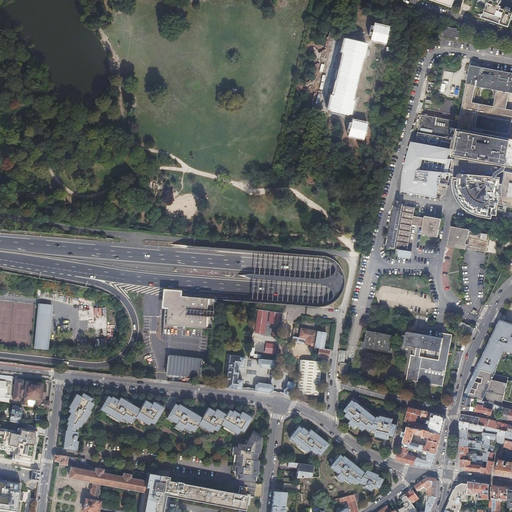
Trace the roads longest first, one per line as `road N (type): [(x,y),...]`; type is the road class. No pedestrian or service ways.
road 1 (motorway): [(511,269),(323,269),(0,241)]
road 2 (motorway): [(10,260),(322,295),(511,294)]
road 3 (motorway): [(10,260),(108,287),(129,307),(135,333),(121,356),(102,365),(0,355)]
road 4 (residential): [(278,400),(59,376)]
road 5 (residential): [(453,413),(484,323),(511,286)]
road 6 (residential): [(59,376),(41,511)]
road 7 (residential): [(453,413),(332,384)]
